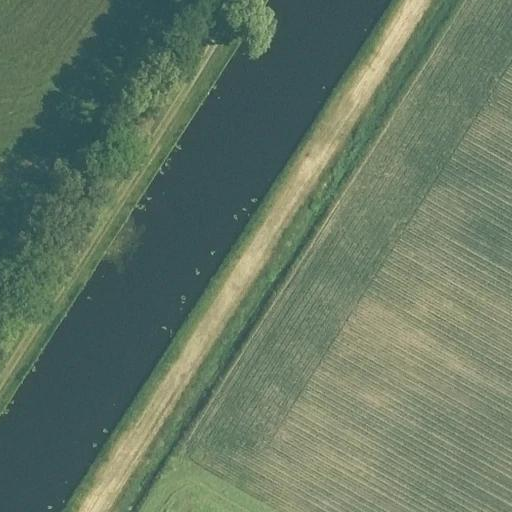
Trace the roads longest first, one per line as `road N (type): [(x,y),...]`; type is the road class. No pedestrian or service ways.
road 1 (track): [(421,0),(93,511)]
road 2 (track): [(252,0),(0,392)]
